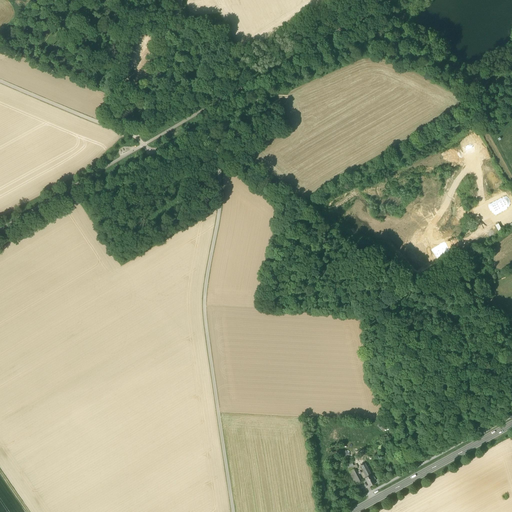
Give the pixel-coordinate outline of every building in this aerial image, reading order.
[(474,75),(476,80),(484,76),(483,74),(482,71),(474,75)] [(430,249),(433,264),(438,263),(437,256),(440,256),(439,251),(442,251),(442,249),(436,250),(435,247),(430,249)] [(376,425),(382,430),(385,427),(379,422),(376,425)] [(361,466),(367,478),(372,475),(365,464),(361,466)] [(349,472),(356,485),(362,481),(357,473),(356,474),(354,469),(349,472)] [(372,475),(367,478),(365,479),(369,486),(376,483),(372,475)]
